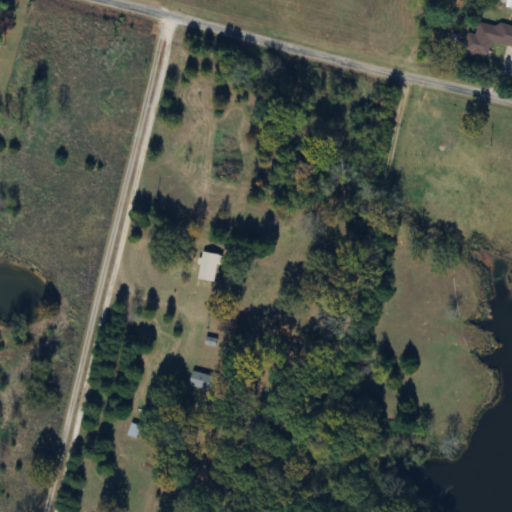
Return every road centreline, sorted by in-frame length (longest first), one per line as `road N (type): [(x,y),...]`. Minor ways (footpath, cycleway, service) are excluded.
road 1 (residential): [(129,0),(511,100)]
road 2 (residential): [(0,145),(63,0)]
